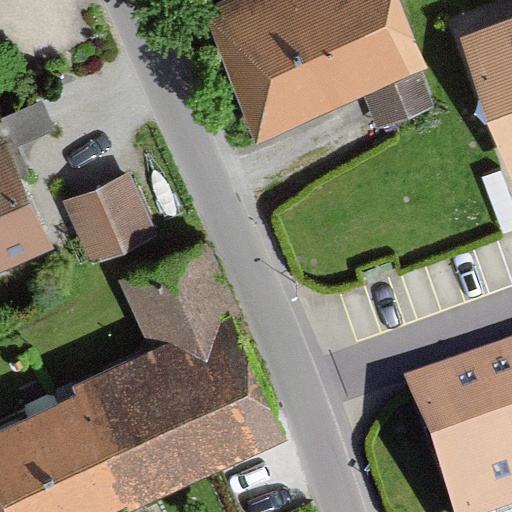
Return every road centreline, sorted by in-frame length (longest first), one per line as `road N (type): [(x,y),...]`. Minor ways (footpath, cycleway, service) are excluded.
road 1 (residential): [(129,0),(307,394)]
road 2 (residential): [(307,394),(511,318)]
road 3 (residential): [(307,394),(347,511)]
